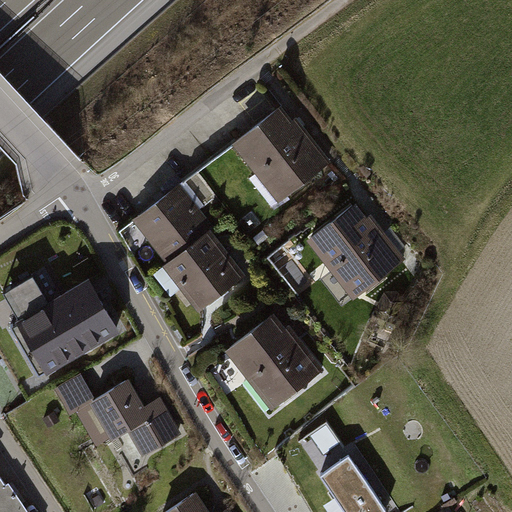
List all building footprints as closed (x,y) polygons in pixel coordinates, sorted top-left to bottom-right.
[(280,105),(231,143),(278,203),(331,161),(296,117),(292,120),(280,105)] [(180,183),(132,219),(166,264),(211,230),(214,227),(180,183)] [(355,202),(306,240),(330,270),(320,278),(341,306),(352,298),(353,299),(406,258),(371,214),(367,217),(355,202)] [(163,266),(197,312),(245,275),(211,230),(166,264),(163,266)] [(32,276),(2,293),(17,319),(14,321),(45,374),(119,332),(88,278),(47,301),(32,276)] [(273,313),(224,351),(271,410),(324,369),(289,325),(285,328),(273,313)] [(70,414),(75,411),(96,446),(109,438),(111,441),(128,431),(143,457),(182,434),(160,396),(144,406),(128,378),(95,398),(80,373),(54,388),(70,414)] [(55,411),(43,418),(48,428),(60,421),(55,411)] [(349,457),(319,477),(343,511),(386,511),(387,511),(349,457)] [(0,478),(0,503),(15,494),(8,483),(5,486),(0,478)] [(209,511),(195,492),(165,511),(231,511),(229,508),(222,511),(209,511)] [(27,511),(15,494),(0,503),(0,511),(27,511)]
